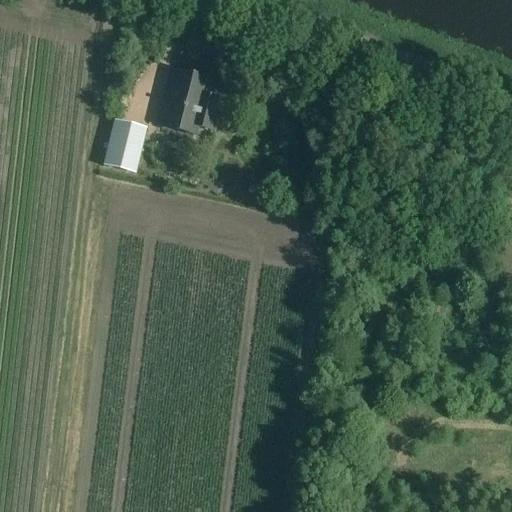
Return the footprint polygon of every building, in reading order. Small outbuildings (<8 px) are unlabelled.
[(255,76),(257,70),(234,64),(232,72),(245,76),(246,74),(255,76)] [(211,130),(218,101),(202,97),(206,81),(175,73),(161,128),(192,136),(195,126),(211,130)] [(114,123),(102,170),(135,178),(146,131),(114,123)] [(501,307),(504,298),(496,296),(497,294),(487,291),(484,303),(501,307)] [(475,322),(481,301),(466,297),(460,318),(475,322)]
